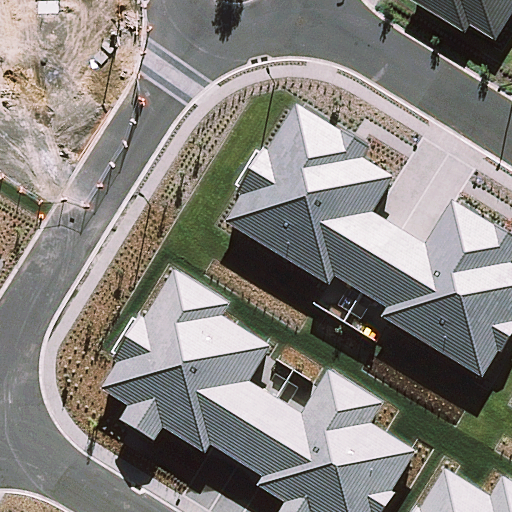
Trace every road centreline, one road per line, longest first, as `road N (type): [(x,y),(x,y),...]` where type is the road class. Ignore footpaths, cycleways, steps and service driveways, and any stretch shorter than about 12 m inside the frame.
road 1 (residential): [(0,371),(203,13)]
road 2 (residential): [(511,130),(293,0)]
road 3 (residential): [(124,511),(0,435)]
